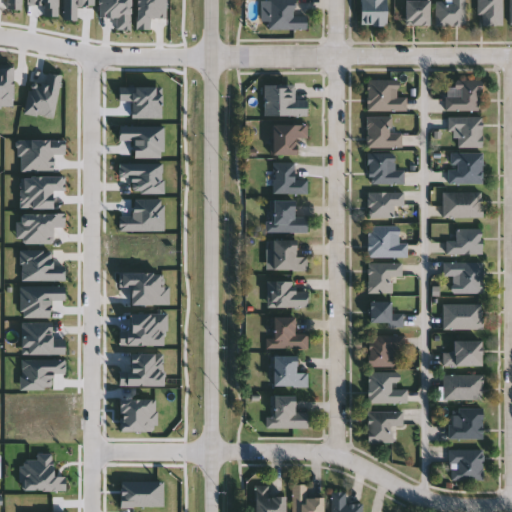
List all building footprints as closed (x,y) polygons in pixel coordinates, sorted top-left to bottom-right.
[(267,29),(267,0),(294,0),(294,15),(305,15),(305,29),(267,29)] [(360,0),(385,0),(385,25),(360,25),(360,0)] [(404,0),(428,0),(428,24),(404,24),(404,0)] [(435,25),(435,0),(465,0),(465,25),(435,25)] [(501,0),(501,25),(478,25),(478,0),(501,0)] [(366,110),(366,80),(396,80),(396,96),(406,96),(406,110),(366,110)] [(445,80),(480,80),(480,109),(445,109),(445,80)] [(264,84),(294,84),(294,99),(306,100),(306,115),(264,115),(264,84)] [(457,147),(457,134),(448,134),(448,115),(481,115),(481,147),(457,147)] [(366,116),(390,116),(390,132),(401,132),(401,147),(366,147),(366,116)] [(295,154),(271,154),(271,124),(306,124),(306,136),(295,136),(295,154)] [(393,170),(403,170),(403,184),(366,184),(366,153),(393,153),(393,170)] [(481,183),(448,183),(448,153),(481,153),(481,183)] [(306,193),(273,193),(273,161),(295,161),(295,179),(306,179),(306,193)] [(403,191),(403,205),(393,205),(393,218),(367,218),(367,191),(403,191)] [(481,216),(442,216),(442,191),(481,191),(481,216)] [(307,216),(307,232),(269,232),(269,200),(293,200),(293,216),(307,216)] [(407,256),(366,256),(366,225),(398,225),(398,243),(407,243),(407,256)] [(481,254),(445,254),(445,240),(456,240),(456,228),(481,228),(481,254)] [(271,270),(271,239),(295,239),(295,256),(306,256),(306,270),(271,270)] [(482,261),(482,292),(452,292),(452,275),(443,275),(443,261),(482,261)] [(367,262),(401,262),(401,275),(391,275),(391,293),(367,293),(367,262)] [(306,306),(267,306),(267,281),(294,281),(294,288),(306,288),(306,306)] [(390,300),(390,312),(402,312),(402,327),(368,327),(368,300),(390,300)] [(442,303),(482,303),(482,329),(442,329),(442,303)] [(271,316),(294,316),(294,332),(307,332),(308,347),(266,347),(266,337),(271,337),(271,316)] [(404,348),(394,348),(394,365),(368,365),(368,335),(404,335),(404,348)] [(481,365),(443,365),(443,352),(453,352),(453,340),(481,340),(481,365)] [(272,385),(272,354),(295,354),(295,371),(307,371),(307,385),(272,385)] [(367,403),(367,371),(399,371),(399,386),(406,386),(406,403),(367,403)] [(482,399),(443,399),(443,373),(482,373),(482,399)] [(293,394),(293,411),(307,411),(307,428),(269,428),(269,394),(293,394)] [(482,408),(482,438),(448,438),(448,424),(459,424),(459,408),(482,408)] [(366,442),(366,411),(402,411),(402,426),(391,426),(391,442),(366,442)] [(482,449),(482,480),(449,480),(449,449),(482,449)] [(253,511),(254,484),(268,485),(268,495),(284,496),(284,511),(253,511)] [(291,511),(291,484),(306,484),(306,497),(322,497),(322,511),(291,511)] [(330,511),(331,491),(345,492),(345,503),(362,503),(362,511),(330,511)]
